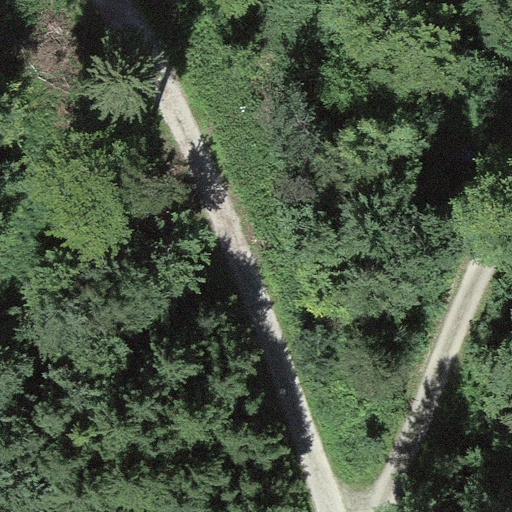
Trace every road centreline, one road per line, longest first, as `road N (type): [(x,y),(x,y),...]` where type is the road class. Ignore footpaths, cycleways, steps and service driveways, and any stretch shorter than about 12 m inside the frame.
road 1 (track): [(332,511),(295,383),(191,129),(108,0)]
road 2 (track): [(511,204),(388,511)]
